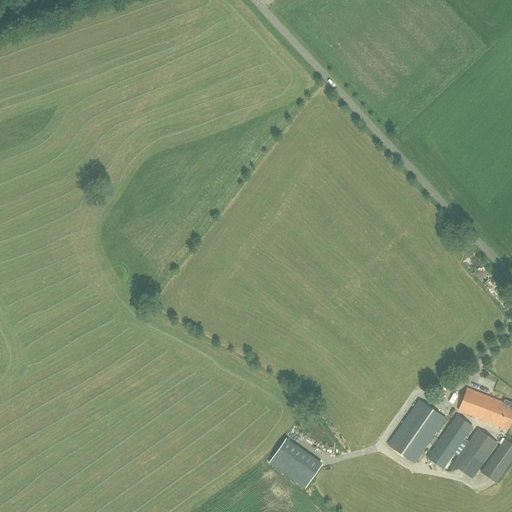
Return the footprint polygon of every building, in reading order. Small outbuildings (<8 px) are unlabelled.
[(467,389),(458,410),(507,429),(511,416),(511,402),(504,400),(503,403),(467,389)] [(445,418),(419,400),(387,444),(414,463),(445,418)] [(472,427),(457,416),(427,458),(443,469),(472,427)] [(497,443),(478,429),(453,464),(472,478),(497,443)] [(511,459),(511,444),(511,445),(504,439),(481,472),(496,482),(511,459)] [(281,446),(270,463),(304,485),(315,469),(281,446)]
